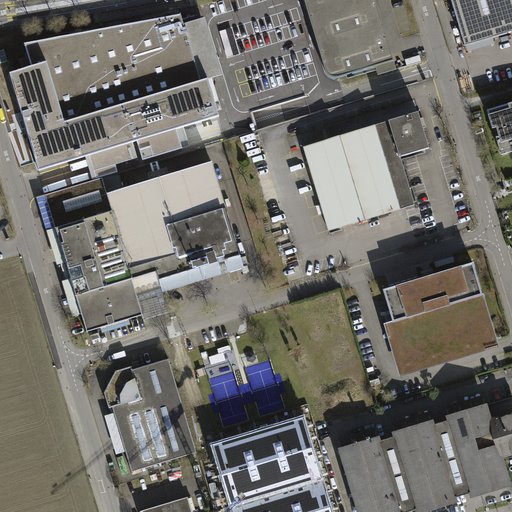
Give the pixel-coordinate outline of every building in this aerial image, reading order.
[(307,0),(328,72),(332,76),(337,76),(394,60),(376,0),(307,0)] [(435,0),(450,51),(456,49),(441,0),(435,0)] [(511,0),(451,0),(466,50),(511,36),(511,0)] [(186,37),(179,16),(23,45),(31,69),(8,76),(22,118),(38,172),(90,157),(94,171),(135,159),(131,145),(136,143),(142,162),(181,150),(175,131),(218,118),(216,112),(207,81),(213,79),(205,52),(198,53),(193,35),(186,37)] [(511,108),(489,115),(496,137),(501,135),(505,150),(511,148),(511,108)] [(389,122),(401,160),(430,151),(418,113),(389,122)] [(401,160),(389,122),(304,149),(330,231),(394,211),(415,205),(401,160)] [(219,153),(214,155),(216,162),(229,158),(226,147),(218,149),(219,153)] [(106,196),(131,281),(137,300),(161,293),(170,279),(224,263),(227,273),(242,268),(212,164),(106,196)] [(131,281),(106,196),(100,178),(44,196),(75,299),(131,281)] [(499,339),(475,259),(457,265),(383,287),(384,290),(393,319),(384,321),(399,369),(499,339)] [(131,281),(75,299),(86,334),(142,317),(137,300),(131,281)] [(133,375),(132,370),(118,373),(106,396),(111,412),(115,411),(134,477),(199,458),(171,364),(133,375)] [(437,417),(415,423),(439,508),(461,501),(460,496),(473,493),(474,498),(511,486),(511,480),(505,457),(508,456),(509,459),(511,457),(511,410),(494,416),(490,402),(449,414),(451,419),(439,423),(437,417)] [(232,511),(331,511),(303,417),(213,445),(232,511)] [(418,511),(424,511),(439,508),(415,423),(395,429),(396,435),(384,438),(382,433),(379,434),(377,427),(364,431),(366,437),(340,445),(358,511),(406,511),(418,509),(418,511)] [(192,511),(187,494),(140,509),(140,511),(192,511)]
